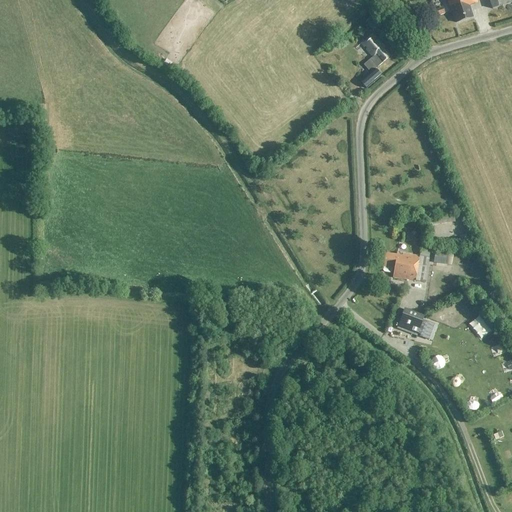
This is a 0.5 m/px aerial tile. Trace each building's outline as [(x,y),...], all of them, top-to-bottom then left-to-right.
[(475,0),(446,0),(450,11),(452,11),(456,23),(472,18),(468,5),(477,2),(475,0)] [(511,0),(488,0),(492,9),(511,2),(511,0)] [(442,8),(434,10),(436,17),(444,14),(442,8)] [(378,25),(372,17),(365,23),(372,31),(378,25)] [(374,69),(376,67),(377,67),(389,57),(382,49),(384,48),(372,34),(360,44),(372,57),(370,59),(370,60),(363,65),(371,74),(360,82),(366,89),(380,76),(374,69)] [(169,55),(166,60),(177,66),(179,61),(169,55)] [(383,268),(382,271),(383,273),(389,274),(391,272),(391,269),(394,270),(393,278),(425,283),(428,258),(429,258),(430,252),(420,250),(419,256),(396,253),(396,256),(384,254),(382,268),(383,268)] [(435,253),(433,264),(445,265),(446,255),(435,253)] [(462,299),(462,308),(471,308),(471,298),(462,299)] [(444,317),(453,312),(449,304),(440,309),(444,317)] [(404,310),(397,328),(416,335),(423,317),(404,310)] [(482,326),(489,323),(485,313),(477,317),(482,326)] [(426,322),(420,337),(428,340),(434,325),(426,322)] [(495,344),(503,339),(499,331),(490,335),(495,344)] [(511,349),(511,348),(502,354),(508,362),(511,359),(511,349)] [(437,360),(443,368),(451,362),(445,354),(437,360)] [(451,377),(458,386),(465,380),(459,372),(451,377)] [(467,393),(470,402),(478,399),(475,390),(467,393)] [(502,442),(499,431),(491,433),(494,444),(502,442)] [(507,450),(499,451),(501,461),(509,459),(507,450)]
